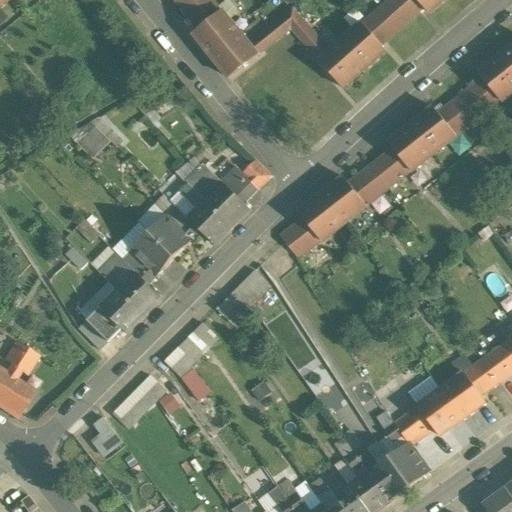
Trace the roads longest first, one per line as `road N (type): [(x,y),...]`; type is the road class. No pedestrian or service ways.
road 1 (residential): [(33,448),(298,185)]
road 2 (residential): [(298,185),(508,0)]
road 3 (residential): [(298,185),(143,0)]
